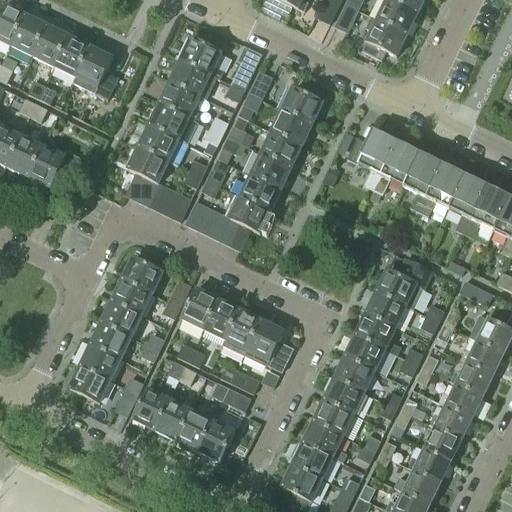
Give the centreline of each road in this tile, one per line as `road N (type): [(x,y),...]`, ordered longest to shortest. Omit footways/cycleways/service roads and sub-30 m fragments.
road 1 (residential): [(90,278),(117,221),(325,322),(236,511)]
road 2 (residential): [(26,412),(235,511)]
road 3 (residential): [(416,114),(222,17)]
road 4 (residential): [(26,412),(90,278)]
road 5 (residential): [(416,114),(470,0)]
